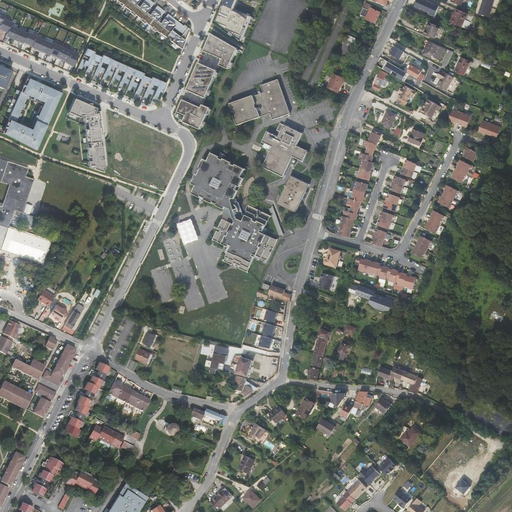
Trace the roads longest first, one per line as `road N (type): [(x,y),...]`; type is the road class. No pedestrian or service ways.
road 1 (residential): [(161,120),(184,134),(189,153),(88,349)]
road 2 (residential): [(313,232),(345,117),(400,0)]
road 3 (residential): [(0,50),(161,120)]
road 4 (residential): [(237,412),(167,395),(88,349)]
road 5 (residential): [(397,258),(459,135),(479,143)]
road 6 (residential): [(88,349),(15,490)]
road 7 (residential): [(280,380),(313,232)]
road 8 (residential): [(280,380),(408,396)]
